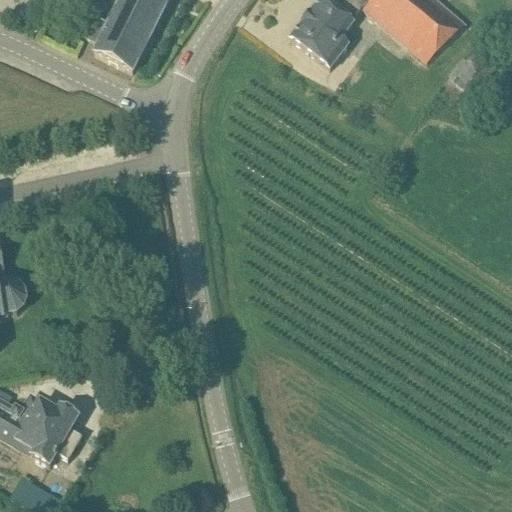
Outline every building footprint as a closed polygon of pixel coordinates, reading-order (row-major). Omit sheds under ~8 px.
[(133,76),(164,13),(136,0),(122,0),(109,27),(95,20),(85,40),(99,47),(94,58),(133,76)] [(136,0),(164,13),(170,0),(136,0)] [(378,0),(374,5),(368,0),(331,0),(328,5),(325,3),(295,43),(335,73),(353,50),(345,44),(358,27),(356,25),(368,12),(430,68),(469,29),(434,0),(378,0)] [(511,80),(480,47),(477,51),(475,50),(447,79),(485,114),(507,92),(504,88),(511,80)] [(0,329),(3,327),(2,321),(15,319),(22,313),(25,305),(23,297),(17,290),(8,288),(0,289),(0,277),(2,277),(0,266),(0,329)] [(0,404),(0,445),(48,473),(56,459),(68,466),(82,442),(70,435),(77,423),(57,412),(56,416),(28,401),(19,415),(0,404)] [(58,511),(62,505),(40,493),(29,511),(58,511)]
